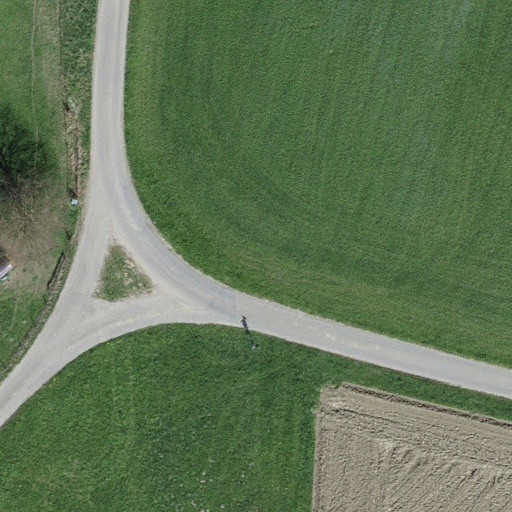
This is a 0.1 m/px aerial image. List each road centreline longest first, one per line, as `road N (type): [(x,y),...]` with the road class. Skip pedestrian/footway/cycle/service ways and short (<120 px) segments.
road 1 (unclassified): [(117,0),(103,142),(120,218),(170,267),(223,299)]
road 2 (track): [(223,299),(511,385)]
road 3 (track): [(223,299),(145,311),(49,347),(0,399)]
road 4 (track): [(49,347),(79,282),(103,142)]
